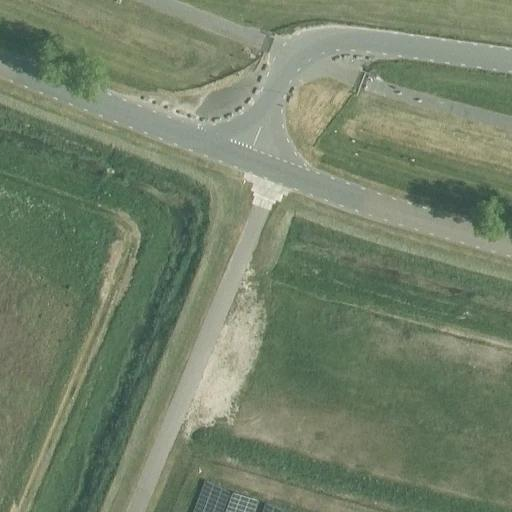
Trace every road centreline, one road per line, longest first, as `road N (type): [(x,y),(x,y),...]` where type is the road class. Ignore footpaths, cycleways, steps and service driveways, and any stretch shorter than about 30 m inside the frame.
road 1 (tertiary): [(0,62),(262,166)]
road 2 (tertiary): [(511,245),(262,166)]
